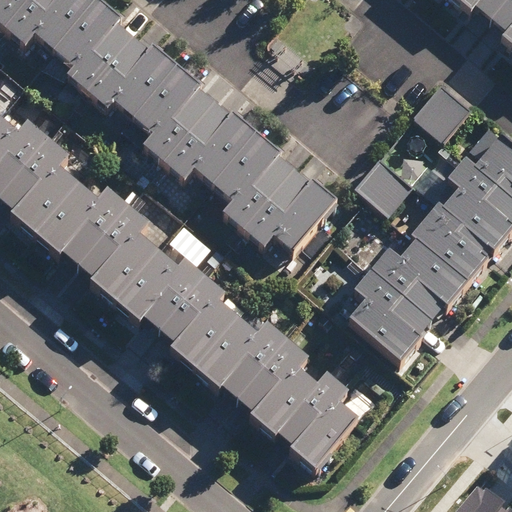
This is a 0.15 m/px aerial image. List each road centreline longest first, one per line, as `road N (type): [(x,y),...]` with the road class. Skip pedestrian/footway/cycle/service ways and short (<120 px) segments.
road 1 (residential): [(0,322),(227,511)]
road 2 (residential): [(198,33),(303,120),(328,125),(365,101)]
road 3 (residential): [(386,511),(471,410)]
road 4 (residential): [(414,40),(511,119)]
